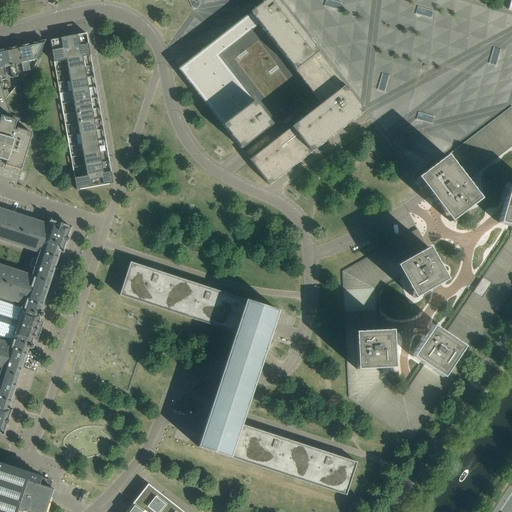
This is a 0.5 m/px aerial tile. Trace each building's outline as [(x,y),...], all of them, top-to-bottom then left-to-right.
[(362,109),(276,0),(266,0),(178,69),(241,149),(243,153),(247,158),(249,160),(267,183),(330,133),(339,126),(362,109)] [(193,0),(240,14),(243,14),(261,1),(261,0),(280,0),(336,71),(393,144),(438,157),(510,103),(511,95),(511,12),(467,0),(193,0)] [(90,56),(86,34),(50,40),(52,52),(52,51),(54,62),(53,62),(66,60),(90,56)] [(36,60),(45,41),(31,44),(34,61),(36,60)] [(34,61),(31,44),(19,47),(22,63),(23,72),(31,70),(29,62),(34,61)] [(22,63),(19,47),(6,49),(9,66),(11,78),(17,77),(15,65),(22,63)] [(9,66),(6,49),(6,50),(0,50),(0,80),(6,79),(3,67),(9,66)] [(92,66),(90,56),(66,60),(68,71),(92,66)] [(94,77),(92,66),(68,71),(70,81),(94,77)] [(96,88),(94,77),(70,81),(72,92),(96,88)] [(20,170),(33,127),(16,122),(16,121),(10,119),(11,116),(10,115),(5,100),(0,85),(0,168),(2,169),(3,165),(20,170)] [(97,98),(96,88),(72,92),(74,103),(97,98)] [(99,109),(97,98),(74,103),(76,113),(99,109)] [(397,240),(342,271),(348,398),(411,440),(511,290),(511,107),(446,156),(453,165),(423,187),(424,189),(459,174),(466,182),(511,146),(511,226),(511,227),(509,238),(483,277),(472,292),(444,334),(453,340),(432,371),(426,366),(423,365),(403,396),(380,380),(379,368),(378,368),(368,369),(366,332),(377,331),(375,290),(400,275),(395,266),(406,260),(428,248),(417,229),(397,240)] [(101,120),(99,109),(76,113),(78,124),(101,120)] [(103,130),(101,120),(78,124),(79,135),(103,130)] [(105,141),(103,130),(79,135),(81,145),(105,141)] [(107,152),(105,141),(81,145),(83,156),(107,152)] [(109,162),(107,152),(83,156),(85,167),(109,162)] [(453,165),(446,156),(440,161),(416,178),(423,187),(430,196),(429,196),(449,222),(450,222),(457,217),(460,215),(467,209),(473,204),(479,200),(466,182),(465,182),(459,174),(453,165)] [(111,173),(109,162),(85,167),(87,176),(87,177),(111,173)] [(113,184),(111,173),(87,177),(87,176),(74,179),(76,190),(113,184)] [(511,188),(508,187),(498,223),(511,227),(511,188)] [(0,340),(10,344),(11,339),(7,338),(12,322),(36,330),(39,321),(40,317),(41,317),(43,316),(44,314),(43,312),(40,311),(40,312),(60,251),(62,252),(70,227),(50,221),(49,222),(48,224),(0,208),(0,240),(39,253),(37,258),(33,257),(32,261),(31,265),(29,269),(34,270),(32,276),(0,265),(0,340)] [(413,299),(446,280),(440,269),(428,248),(395,266),(400,275),(413,299)] [(130,262),(119,295),(169,311),(235,333),(246,337),(256,340),(268,344),(271,333),(275,321),(278,311),(244,300),(214,290),(204,286),(179,278),(162,273),(152,269),(130,262)] [(201,436),(197,447),(247,463),(258,430),(241,424),(268,344),(271,333),(275,321),(278,311),(229,294),(218,328),(235,333),(208,414),(205,424),(201,436)] [(8,409),(28,347),(29,348),(31,349),(33,348),(33,345),(32,343),(33,339),(36,330),(12,322),(7,338),(11,339),(10,344),(0,340),(0,371),(0,372),(0,373),(0,432),(3,434),(11,410),(8,409)] [(443,378),(463,347),(444,334),(432,326),(411,357),(423,365),(426,366),(442,378),(443,378)] [(393,368),(391,330),(379,331),(377,331),(354,333),(356,369),(378,368),(378,369),(379,369),(393,368)] [(201,436),(197,447),(231,459),(296,479),(346,495),(356,462),(335,455),(324,452),(307,446),(282,438),(272,435),(241,424),(230,421),(219,417),(208,414),(205,424),(201,436)] [(0,511),(46,511),(49,502),(51,497),(54,489),(53,489),(50,488),(48,487),(51,480),(41,477),(41,476),(0,462),(0,511)] [(183,511),(178,508),(168,500),(158,492),(155,490),(148,484),(125,511),(183,511)]
